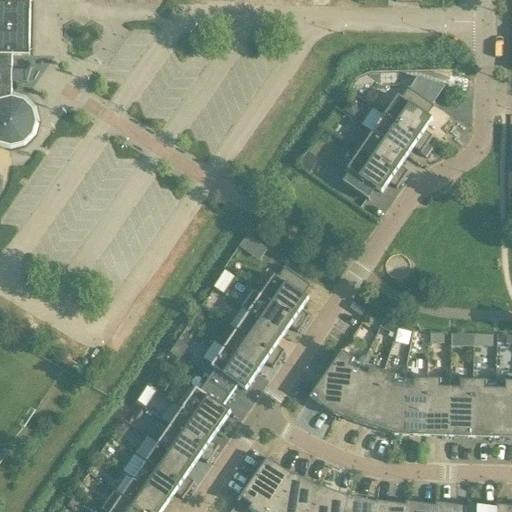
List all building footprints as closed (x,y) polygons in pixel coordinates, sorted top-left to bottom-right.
[(0,0),(0,144),(10,148),(23,144),(32,136),(36,123),(33,111),(24,101),(11,98),(12,56),(29,56),(30,2),(13,1),(13,0),(0,0)] [(385,117),(427,146),(433,137),(432,136),(431,138),(423,133),(432,121),(426,118),(434,106),(408,88),(400,100),(398,98),(385,117)] [(356,112),(355,105),(349,101),(343,111),(353,118),(356,112)] [(421,154),(427,146),(385,117),(373,135),(406,158),(414,147),(421,152),(420,154),(421,154)] [(399,169),(406,158),(373,135),(361,152),(402,181),(408,173),(407,172),(406,174),(399,169)] [(396,190),(402,181),(361,152),(348,171),(350,173),(342,184),(369,202),(376,191),(381,194),(389,183),(396,188),(395,189),(396,190)] [(308,153),(297,168),(302,171),(308,175),(315,164),(314,157),(308,153)] [(251,255),(259,244),(248,236),(240,247),(251,255)] [(261,296),(303,325),(309,317),(308,316),(307,318),(300,313),(308,301),(303,297),(311,286),(284,268),(277,279),(274,278),(261,296)] [(297,334),(303,325),(261,296),(254,291),(241,309),(249,314),(283,337),(290,327),(297,332),(296,333),(297,334)] [(275,348),(283,337),(249,314),(237,332),(279,361),(285,352),(284,352),(282,353),(275,348)] [(383,323),(381,328),(395,334),(396,328),(383,323)] [(273,370),(279,361),(237,332),(225,350),(258,373),(266,362),(273,367),(272,369),(273,370)] [(442,344),(442,335),(430,335),(430,344),(442,344)] [(481,346),(482,335),(473,335),(473,346),(481,346)] [(473,336),(464,336),(464,348),(473,348),(473,336)] [(245,392),(258,373),(225,350),(212,368),(216,371),(209,383),(230,398),(238,387),(245,392)] [(342,352),(309,400),(310,401),(310,400),(336,417),(361,367),(343,354),(343,353),(342,352)] [(361,367),(336,417),(365,427),(383,374),(361,367)] [(383,374),(365,427),(394,437),(404,381),(383,374)] [(404,381),(394,437),(425,437),(427,381),(404,381)] [(427,381),(425,437),(448,438),(450,382),(427,381)] [(450,382),(448,438),(471,439),(473,383),(450,382)] [(222,409),(230,398),(209,383),(201,394),(196,391),(183,410),(217,433),(230,414),(222,409)] [(473,383),(471,439),(494,439),(495,383),(473,383)] [(511,383),(495,383),(494,439),(511,439),(511,383)] [(209,444),(217,433),(183,410),(171,427),(213,456),(219,448),(218,447),(217,449),(209,444)] [(207,465),(213,456),(171,427),(159,445),(192,469),(200,458),(207,463),(206,464),(207,465)] [(185,479),(192,469),(159,445),(147,463),(188,492),(194,483),(193,483),(192,484),(185,479)] [(274,511),(292,478),(291,478),(276,470),(277,468),(268,461),(268,460),(267,459),(237,503),(238,504),(240,501),(251,508),(249,511),(250,511),(274,511)] [(182,501),(188,492),(147,463),(134,481),(168,504),(175,493),(183,498),(181,500),(182,501)] [(311,511),(319,491),(318,490),(303,484),(303,482),(292,476),(291,478),(292,478),(274,511),(311,511)] [(162,511),(168,504),(134,481),(122,499),(141,511),(162,511)] [(344,511),(348,500),(347,500),(330,495),(331,493),(319,489),(318,490),(319,491),(311,511),(344,511)] [(141,511),(122,499),(113,493),(101,511),(103,511),(141,511)] [(376,511),(377,506),(376,506),(359,504),(360,501),(347,498),(347,500),(348,500),(344,511),(376,511)]
